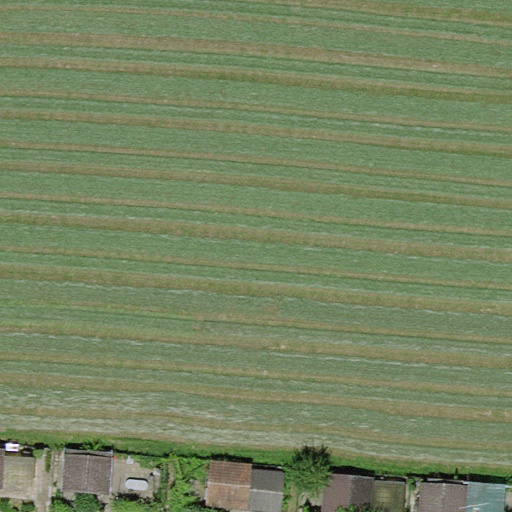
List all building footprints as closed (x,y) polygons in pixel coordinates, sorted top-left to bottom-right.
[(6,450),(0,449),(0,491),(36,493),(37,460),(6,459),(6,450)] [(111,455),(62,451),(59,488),(108,493),(111,455)] [(252,462),(209,458),(205,504),(281,511),(285,472),(252,469),(252,462)] [(370,511),(374,477),(324,472),(321,511),(336,511),(370,511)] [(502,511),(504,486),(419,481),(417,511),(502,511)]
